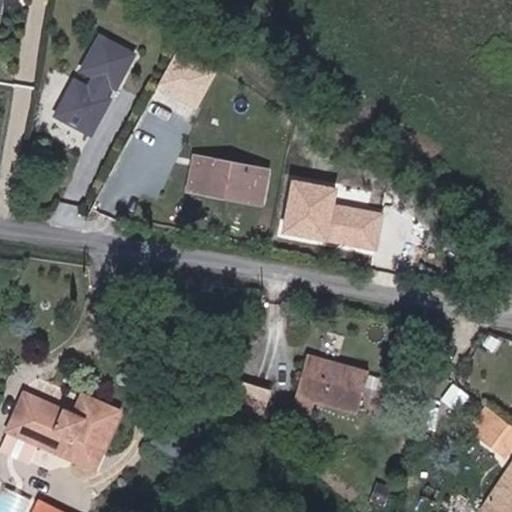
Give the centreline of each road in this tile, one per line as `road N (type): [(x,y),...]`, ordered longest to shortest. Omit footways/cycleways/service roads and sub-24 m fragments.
road 1 (unclassified): [(0,227),(511,318)]
road 2 (unknown): [(0,192),(29,0)]
